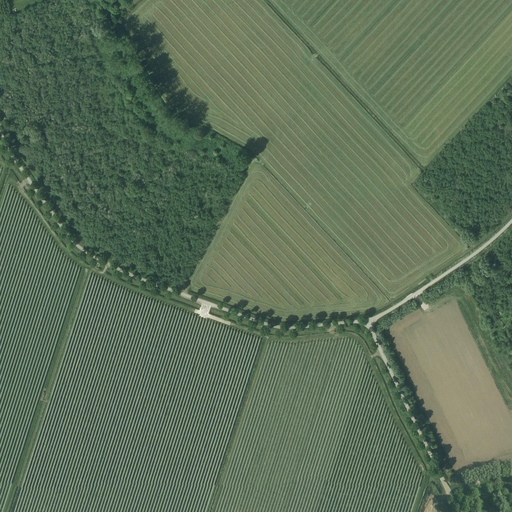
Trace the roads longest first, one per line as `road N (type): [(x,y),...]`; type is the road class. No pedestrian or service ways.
road 1 (unclassified): [(370,322),(278,330),(89,255),(14,151),(0,105)]
road 2 (unclassified): [(464,511),(370,322)]
road 3 (unclassified): [(370,322),(511,221)]
